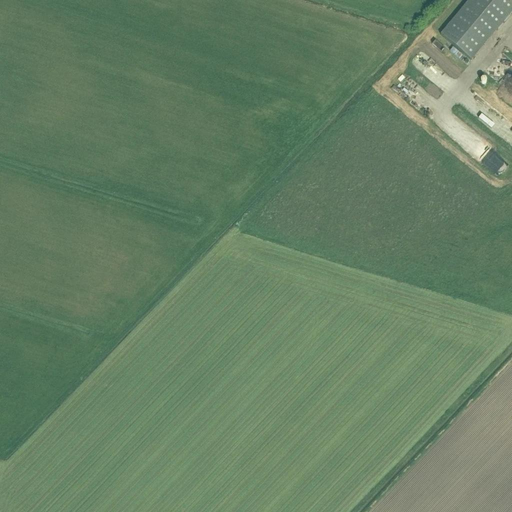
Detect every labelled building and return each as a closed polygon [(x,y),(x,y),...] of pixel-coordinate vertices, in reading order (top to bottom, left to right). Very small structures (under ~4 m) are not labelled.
[(511,0),(470,0),(441,37),(472,62),(511,13),(511,0)] [(414,63),(449,95),(460,83),(425,51),(414,63)] [(398,82),(393,87),(403,97),(408,92),(398,82)] [(418,84),(411,90),(418,97),(424,91),(418,84)] [(443,131),(451,117),(446,114),(438,129),(443,131)]
